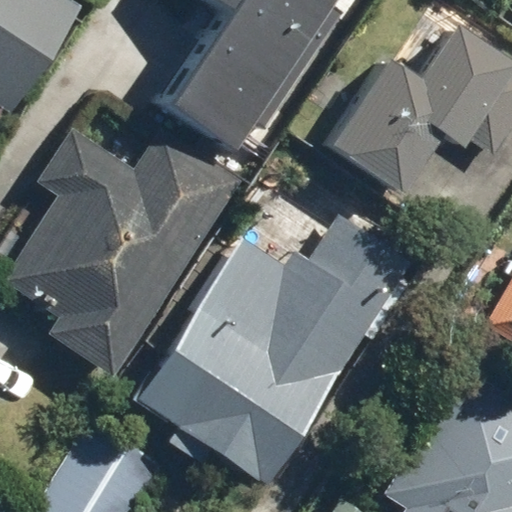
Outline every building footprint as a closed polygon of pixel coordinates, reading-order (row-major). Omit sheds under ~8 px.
[(78,2),(74,0),(0,0),(0,102),(7,107),(78,2)] [(204,0),(223,13),(162,101),(232,150),(337,0),(204,0)] [(511,52),(455,15),(426,60),(389,37),(323,139),(400,189),(443,124),(487,153),(511,114),(511,52)] [(78,115),(40,179),(58,189),(3,282),(56,314),(44,335),(114,377),(238,169),(168,127),(149,158),(78,115)] [(132,392),(174,419),(164,435),(201,459),(211,443),(270,481),(412,260),(335,211),(311,249),(249,209),(132,392)] [(511,276),(483,327),(511,343),(511,276)] [(511,511),(511,392),(457,359),(378,487),(403,502),(396,511),(511,511)] [(137,511),(167,467),(90,417),(35,503),(49,511),(137,511)]
